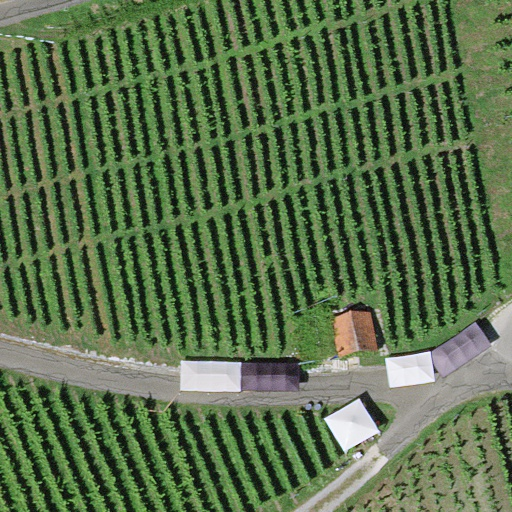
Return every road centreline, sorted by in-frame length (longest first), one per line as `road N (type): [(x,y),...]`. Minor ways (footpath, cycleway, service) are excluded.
road 1 (track): [(0,347),(113,381),(317,397),(511,386)]
road 2 (track): [(511,336),(337,511)]
